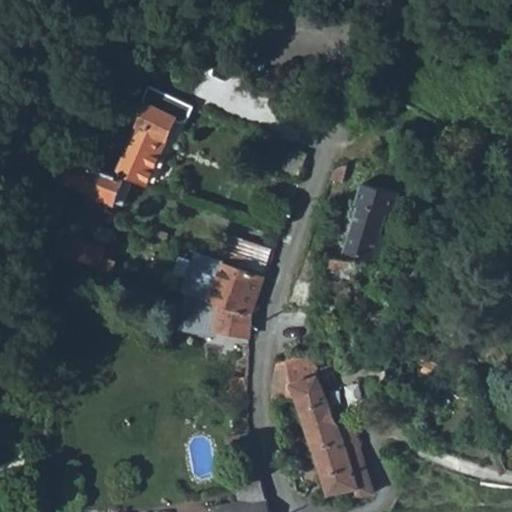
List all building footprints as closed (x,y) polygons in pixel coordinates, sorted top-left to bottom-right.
[(192,107),(147,87),(140,103),(146,105),(116,173),(146,186),(175,121),(180,123),(184,121),(185,122),(186,122),(192,107)] [(285,142),(275,138),(264,170),(275,173),(285,142)] [(285,142),(275,173),(285,176),(300,179),(309,154),(296,146),(285,142)] [(123,178),(61,161),(54,180),(98,194),(97,197),(114,203),(115,201),(123,204),(130,184),(122,181),(123,178)] [(381,233),(388,212),(394,214),(400,192),(364,182),(358,203),(361,204),(347,250),(387,262),(393,237),(381,233)] [(111,214),(109,222),(116,224),(118,215),(111,214)] [(157,230),(155,236),(166,240),(167,233),(157,230)] [(225,234),(218,256),(267,272),(275,250),(225,234)] [(71,240),(66,256),(67,257),(98,266),(100,258),(103,250),(71,240)] [(307,249),(289,304),(304,305),(321,253),(307,249)] [(67,257),(66,256),(55,253),(50,269),(62,272),(67,257)] [(332,257),(330,273),(336,274),(339,259),(332,257)] [(100,258),(98,266),(113,271),(115,263),(100,258)] [(339,259),(336,274),(352,277),(354,261),(339,259)] [(224,265),(211,301),(220,303),(253,314),(266,276),(240,268),(239,270),(224,265)] [(220,303),(215,329),(251,336),(253,314),(220,303)] [(296,382),(288,362),(280,359),(274,382),(274,397),(287,394),(297,391),(294,382),(296,382)] [(229,389),(226,416),(249,416),(248,404),(248,383),(249,372),(232,371),(232,380),(231,389),(229,389)] [(320,374),(296,382),(294,382),(297,391),(331,493),(358,487),(359,492),(364,495),(375,492),(353,419),(352,417),(338,422),(320,374)] [(229,437),(232,454),(254,449),(251,437),(251,433),(229,437)] [(270,511),(267,498),(260,473),(260,471),(234,477),(241,501),(215,506),(216,511),(270,511)]
